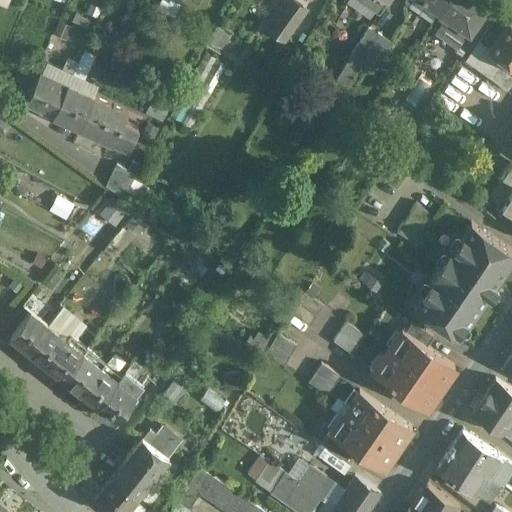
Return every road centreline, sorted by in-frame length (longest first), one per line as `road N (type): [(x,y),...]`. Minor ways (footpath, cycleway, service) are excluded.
road 1 (residential): [(511,313),(383,511)]
road 2 (residential): [(86,511),(0,418)]
